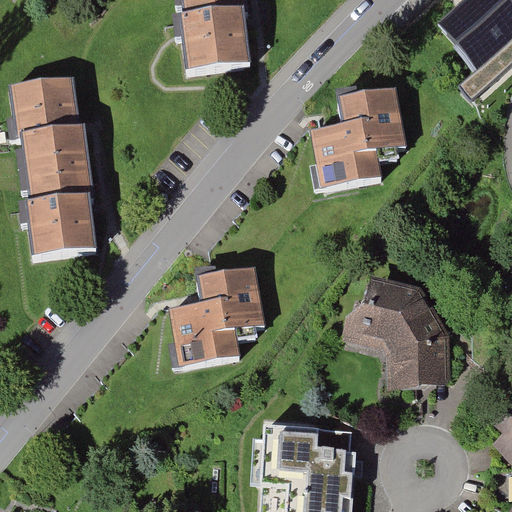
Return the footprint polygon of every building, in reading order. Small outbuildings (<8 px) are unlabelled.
[(228,0),(164,0),(168,21),(154,24),(166,82),(235,68),(226,19),(232,17),(228,0)] [(471,81),(511,41),(511,26),(486,0),(457,0),(424,33),(471,81)] [(511,0),(486,0),(511,26),(511,0)] [(59,82),(0,92),(0,132),(13,207),(5,208),(15,264),(80,252),(72,204),(80,203),(59,82)] [(329,133),(297,141),(311,199),(376,183),(369,155),(397,148),(384,93),(323,108),(329,133)] [(189,311),(156,318),(168,374),(232,361),(226,334),(258,328),(246,271),(183,284),(189,311)] [(353,312),(332,324),(334,349),(377,353),(386,363),(383,395),(447,392),(446,343),(415,308),(417,295),(361,282),(353,312)] [(493,441),(485,450),(508,470),(510,510),(508,511),(511,511),(511,400),(483,430),(493,441)] [(263,426),(260,487),(288,489),(286,511),(352,511),(358,433),(263,426)] [(261,511),(284,511),(287,497),(264,494),(261,511)]
